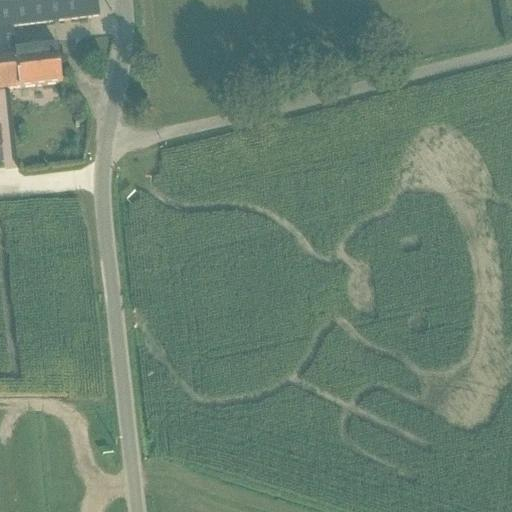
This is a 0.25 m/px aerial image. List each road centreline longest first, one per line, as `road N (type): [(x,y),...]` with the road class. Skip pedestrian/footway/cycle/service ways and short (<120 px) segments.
road 1 (unclassified): [(111,149),(511,54)]
road 2 (unclassified): [(142,511),(111,149)]
road 3 (unclassified): [(111,149),(132,0)]
